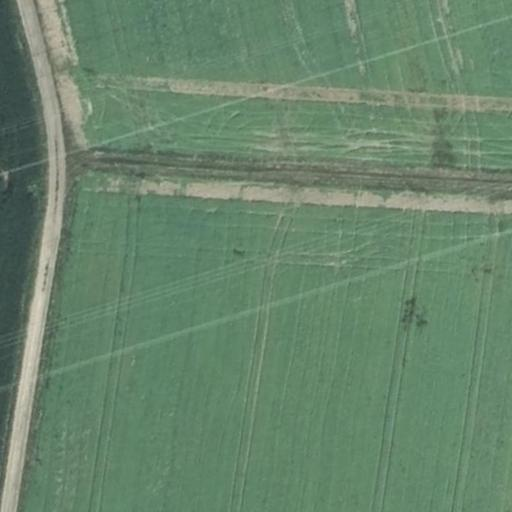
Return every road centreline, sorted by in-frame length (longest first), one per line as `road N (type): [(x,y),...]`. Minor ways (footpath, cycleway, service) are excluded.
road 1 (track): [(10,511),(61,183),(59,121),(28,0)]
road 2 (track): [(511,175),(60,152)]
